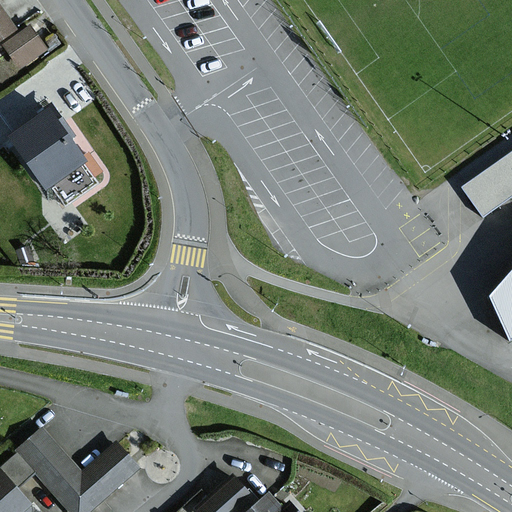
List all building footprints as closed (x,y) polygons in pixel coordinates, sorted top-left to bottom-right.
[(0,37),(13,28),(0,9),(0,37)] [(44,49),(29,28),(5,45),(20,66),(44,49)] [(78,164),(42,114),(12,135),(47,185),(78,164)] [(511,192),(511,155),(465,189),(482,214),(511,192)] [(511,270),(490,294),(508,339),(511,337),(511,270)] [(73,511),(86,511),(136,469),(113,444),(80,473),(42,430),(19,451),(73,511)] [(28,505),(0,474),(0,511),(27,511),(24,509),(28,505)] [(292,511),(287,505),(279,511),(267,496),(257,505),(247,493),(245,495),(232,479),(194,509),(196,511),(292,511)]
